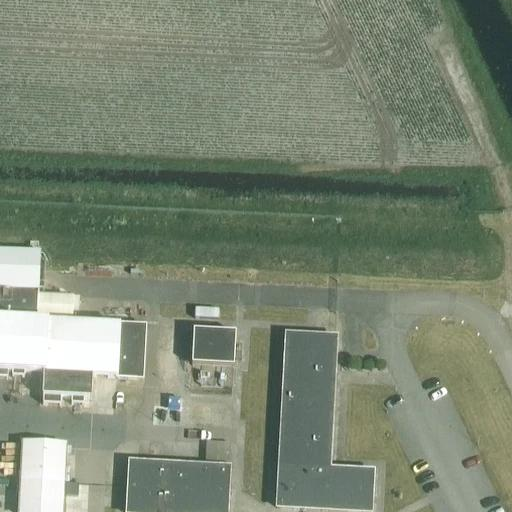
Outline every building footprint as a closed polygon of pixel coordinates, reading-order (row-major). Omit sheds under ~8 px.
[(39,298),(41,255),(0,252),(0,373),(49,376),(48,385),(61,386),(62,377),(144,381),(147,328),(121,326),(121,324),(73,321),(74,300),(39,298)] [(234,368),(236,334),(194,332),(193,366),(234,368)] [(332,468),(338,338),(286,335),(278,509),(338,511),(373,511),(376,470),(332,468)] [(236,463),(236,441),(212,441),(212,457),(225,457),(225,463),(236,463)] [(64,511),(68,445),(23,443),(19,511),(64,511)] [(229,511),(231,468),(129,463),(126,511),(229,511)]
